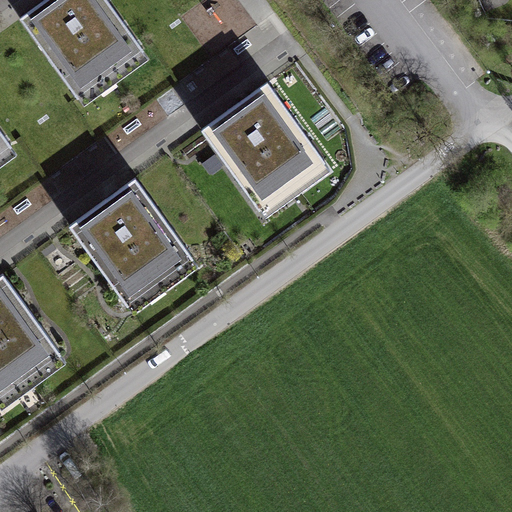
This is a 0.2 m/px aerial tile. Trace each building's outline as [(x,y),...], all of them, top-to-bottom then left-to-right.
[(43,0),(18,17),(80,105),(146,58),(104,0),(43,0)] [(271,76),(199,128),(265,218),(336,167),(271,76)] [(0,168),(17,156),(0,131),(0,168)] [(68,224),(131,311),(199,262),(136,175),(68,224)] [(0,406),(63,361),(2,277),(0,278),(0,406)]
